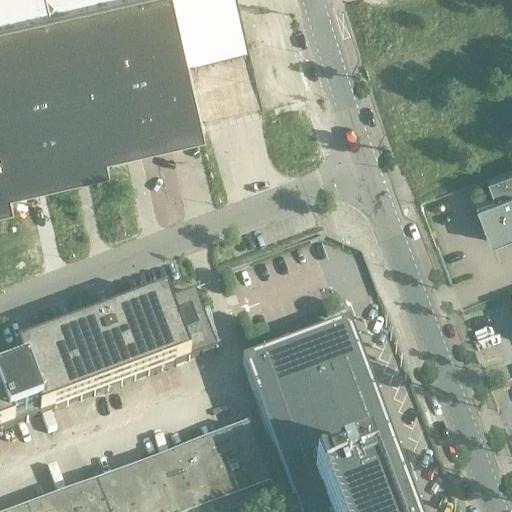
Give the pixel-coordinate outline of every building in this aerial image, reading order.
[(172,0),(108,0),(0,24),(0,208),(12,206),(8,193),(108,170),(105,156),(203,134),(186,61),(172,0)] [(0,0),(0,24),(108,0),(0,0)] [(172,0),(186,61),(247,47),(236,0),(172,0)] [(511,170),(486,180),(492,198),(511,190),(511,170)] [(475,205),(489,242),(511,233),(511,190),(492,198),(492,199),(475,205)] [(18,359),(5,364),(27,422),(54,412),(174,367),(216,352),(194,293),(168,303),(166,297),(150,303),(153,309),(112,324),(114,329),(101,333),(97,324),(98,323),(104,320),(103,320),(100,319),(97,319),(94,319),(91,320),(88,321),(86,322),(83,324),(80,325),(78,328),(77,330),(83,328),(83,329),(84,329),(85,334),(32,354),(30,348),(15,353),(18,359)] [(295,511),(326,511),(315,480),(367,462),(386,511),(417,511),(348,327),(241,367),(272,448),(295,511)] [(0,432),(27,422),(5,364),(0,365),(0,432)] [(295,511),(272,448),(256,454),(247,431),(245,431),(246,433),(137,473),(92,490),(89,491),(96,511),(265,511),(276,508),(277,511),(295,511)] [(326,511),(386,511),(367,462),(315,480),(326,511)] [(96,511),(89,491),(32,511),(96,511)]
